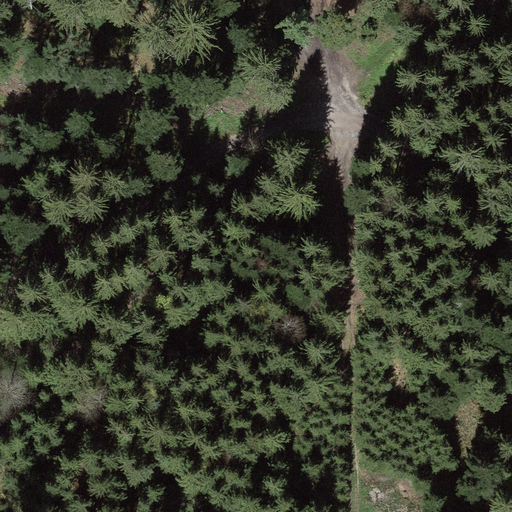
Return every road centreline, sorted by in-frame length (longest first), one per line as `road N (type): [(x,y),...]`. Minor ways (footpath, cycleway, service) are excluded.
road 1 (track): [(0,293),(210,157),(331,104),(438,0)]
road 2 (track): [(0,432),(48,372),(194,240),(281,128)]
road 3 (track): [(262,0),(298,6),(331,104),(424,159),(474,203),(511,254)]
